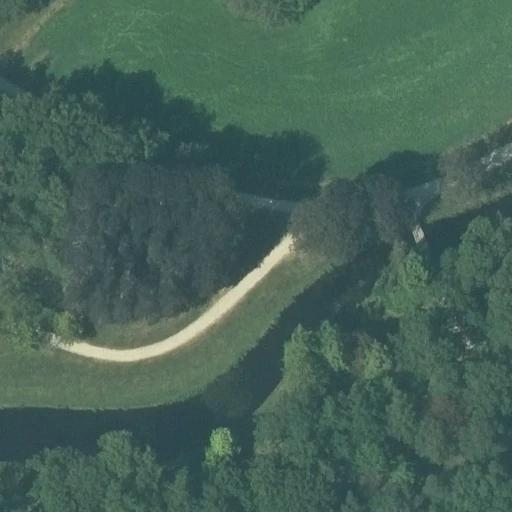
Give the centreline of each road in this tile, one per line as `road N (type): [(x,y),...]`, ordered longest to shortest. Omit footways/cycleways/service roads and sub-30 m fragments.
road 1 (track): [(0,318),(115,358),(175,342),(218,314),(308,208)]
road 2 (track): [(308,208),(187,187),(0,78)]
